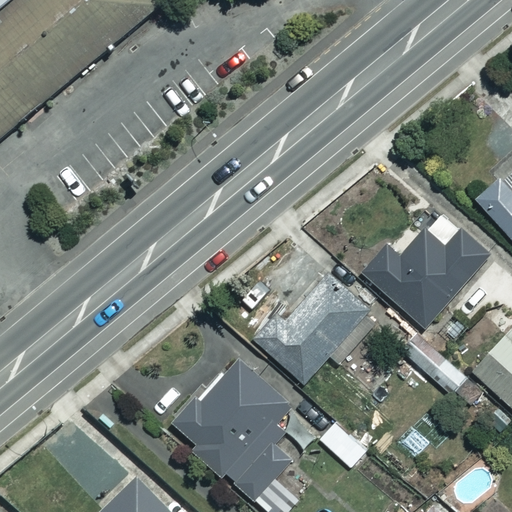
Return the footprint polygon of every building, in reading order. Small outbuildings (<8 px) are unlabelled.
[(0,0),(0,20),(24,0),(0,0)] [(0,140),(162,7),(155,0),(24,0),(0,20),(0,140)] [(489,253),(402,177),(390,191),(409,208),(403,215),(422,232),(400,257),(386,245),(363,272),(425,326),(489,253)] [(511,193),(496,177),(474,199),(511,236),(511,193)] [(286,318),(278,311),(254,337),(301,381),(327,352),(338,362),(376,321),(326,275),(286,318)] [(511,329),(509,328),(472,370),(511,404),(511,329)] [(466,379),(415,335),(401,350),(453,394),(466,379)] [(268,439),(301,400),(242,350),(214,384),(177,428),(195,443),(189,451),(223,481),(229,474),(273,511),(288,511),(303,494),(280,474),(293,459),(268,439)] [(165,511),(132,477),(95,511),(165,511)] [(441,511),(432,503),(423,511),(441,511)]
